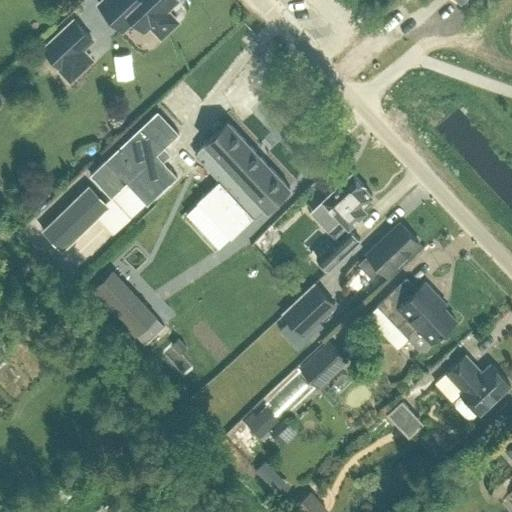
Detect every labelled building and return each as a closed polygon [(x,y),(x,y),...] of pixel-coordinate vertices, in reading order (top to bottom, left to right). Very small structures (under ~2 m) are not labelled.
[(100,0),(97,3),(115,21),(121,28),(134,16),(144,27),(148,23),(160,35),(176,20),(164,8),(173,0),(100,0)] [(42,46),(59,65),(58,67),(71,81),(94,59),(84,48),(95,38),(74,16),(42,46)] [(166,157),(167,149),(164,145),(179,132),(157,109),(90,172),(111,194),(126,180),(147,203),(177,175),(163,160),(166,157)] [(195,152),(219,178),(197,199),(231,235),(253,214),(255,216),(266,207),(289,184),(228,119),(204,141),(198,147),(199,148),(195,152)] [(322,197),(337,213),(334,216),(337,219),(328,228),(335,235),(315,254),(327,267),(359,237),(347,225),(365,208),(361,203),(372,193),(363,183),(363,182),(351,170),(322,197)] [(42,227),(62,248),(93,219),(91,216),(107,201),(89,182),(42,227)] [(368,254),(359,262),(371,276),(380,267),(385,272),(418,240),(401,222),(367,253),(368,254)] [(455,318),(434,296),(437,293),(424,280),(408,296),(397,284),(376,303),(397,325),(408,316),(416,325),(409,332),(409,338),(420,350),(426,350),(433,342),(432,340),(441,332),(442,333),(445,330),(444,329),(455,318)] [(302,334),(336,303),(315,281),(282,312),(302,334)] [(137,295),(118,313),(137,332),(156,315),(137,295)] [(328,337),(299,365),(318,386),(348,358),(328,337)] [(478,410),(480,412),(510,383),(491,362),(482,371),(465,353),(446,370),(463,388),(460,391),(461,393),(456,398),(455,404),(466,416),(472,416),(478,410)] [(409,406),(402,398),(387,412),(394,421),(409,406)] [(311,490),(296,503),(304,511),(324,511),(328,508),(311,490)]
